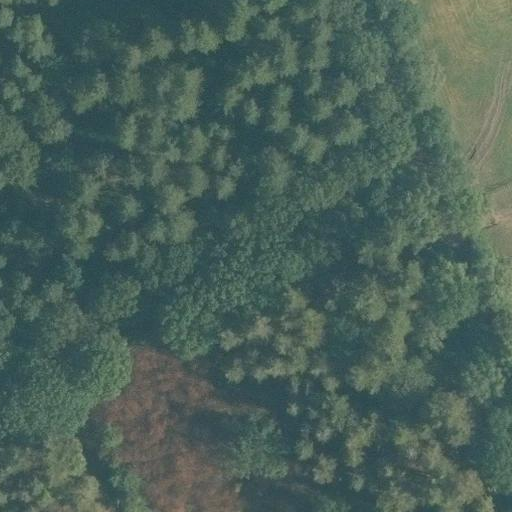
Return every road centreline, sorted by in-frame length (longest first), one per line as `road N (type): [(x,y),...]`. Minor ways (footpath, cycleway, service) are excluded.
road 1 (unknown): [(340,0),(511,454)]
road 2 (track): [(511,349),(383,0)]
